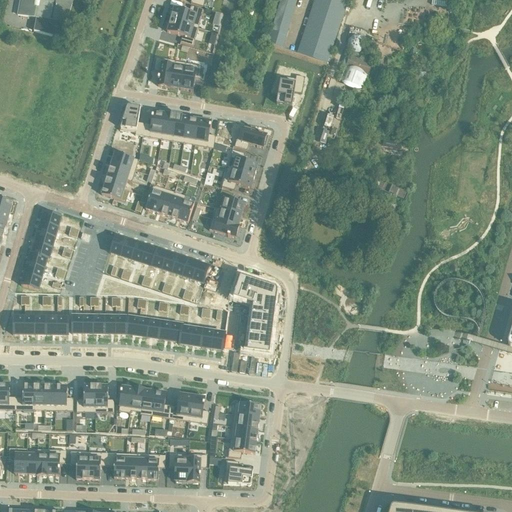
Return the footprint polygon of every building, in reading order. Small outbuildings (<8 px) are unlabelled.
[(20,0),(18,16),(36,19),(34,32),(61,39),(62,39),(73,0),(20,0)] [(280,0),(275,20),(272,31),(286,35),(291,19),(296,2),(295,2),(289,0),(280,0)] [(315,0),(299,49),(328,59),(347,2),(341,0),(315,0)] [(174,9),(170,21),(198,29),(201,17),(203,11),(191,7),(189,14),(174,9)] [(170,21),(167,33),(182,38),(180,44),(193,47),(195,41),(198,29),(170,21)] [(363,57),(366,47),(369,34),(351,28),(344,52),(363,57)] [(272,31),(268,44),(282,49),(286,35),(272,31)] [(345,68),(341,78),(364,86),(367,76),(372,64),(361,60),(362,58),(356,56),(355,58),(350,56),(345,68)] [(156,59),(154,72),(160,73),(159,79),(158,79),(158,82),(159,82),(158,87),(170,89),(174,62),(163,60),(156,59)] [(174,62),(170,89),(180,90),(180,91),(181,91),(185,65),(175,63),(175,62),(174,62)] [(185,65),(181,91),(184,91),(190,92),(190,93),(191,93),(191,92),(193,93),(193,88),(194,88),(194,87),(195,79),(201,80),(203,68),(196,66),(185,65)] [(280,81),(276,105),(292,108),(294,94),(302,95),(305,79),(296,77),(296,81),(281,78),(280,81)] [(320,136),(318,143),(320,144),(325,146),(328,139),(334,141),(337,131),(332,130),(330,129),(333,120),(340,122),(345,105),(340,104),(336,116),(330,114),(328,117),(324,128),(323,127),(322,132),(324,132),(322,137),(320,136)] [(121,130),(120,132),(136,135),(135,137),(143,138),(145,125),(138,124),(140,110),(129,108),(128,108),(128,109),(127,109),(127,110),(126,113),(121,130)] [(145,125),(143,138),(150,139),(161,141),(166,115),(163,115),(156,114),(156,113),(155,114),(154,113),(153,118),(152,118),(152,120),(153,121),(152,127),(145,125)] [(166,115),(161,141),(172,143),(177,116),(175,116),(175,117),(166,115)] [(177,116),(172,143),(173,143),(184,145),(188,119),(188,118),(187,118),(187,119),(182,118),(182,117),(178,116),(179,116),(177,116)] [(188,119),(184,145),(195,147),(199,121),(199,120),(198,120),(198,121),(188,119)] [(199,121),(195,147),(206,149),(213,150),(215,137),(209,136),(210,130),(211,130),(211,128),(210,128),(211,123),(209,123),(209,122),(209,123),(199,121)] [(236,141),(235,148),(247,152),(249,146),(257,148),(257,149),(257,148),(263,150),(264,146),(265,143),(266,143),(268,137),(267,137),(261,135),(261,134),(260,134),(260,133),(252,130),(252,132),(245,130),(240,129),(236,141)] [(383,142),(382,147),(401,150),(402,146),(383,142)] [(232,152),(227,170),(255,178),(258,166),(243,161),(245,155),(232,152)] [(115,154),(111,165),(135,172),(139,162),(134,160),(115,154)] [(111,165),(108,175),(132,183),(133,181),(135,172),(111,165)] [(227,170),(222,188),(234,192),(236,185),(251,190),(255,178),(227,170)] [(108,175),(105,186),(129,193),(124,191),(127,182),(132,183),(108,175)] [(309,181),(306,192),(335,201),(338,190),(315,183),(317,178),(313,177),(311,181),(309,181)] [(373,179),(370,187),(403,201),(406,193),(373,179)] [(105,186),(102,196),(121,202),(125,204),(129,193),(105,186)] [(152,192),(146,211),(156,215),(164,191),(154,187),(153,187),(152,192)] [(164,191),(156,215),(167,218),(175,194),(169,192),(164,191)] [(219,198),(216,210),(241,217),(244,208),(245,208),(245,207),(244,207),(245,206),(240,204),(240,203),(239,204),(232,202),(234,196),(221,192),(219,198)] [(175,194),(167,218),(177,221),(185,197),(175,194)] [(185,197),(177,221),(188,225),(194,206),(184,202),(185,198),(185,197)] [(0,211),(10,214),(13,203),(0,199),(0,211)] [(212,220),(217,222),(239,228),(238,227),(241,218),(242,218),(242,217),(241,217),(216,210),(213,220),(212,220)] [(0,222),(7,225),(10,214),(0,211),(0,222)] [(44,214),(41,225),(58,230),(61,219),(44,214)] [(212,220),(209,232),(214,233),(228,237),(228,238),(230,239),(230,238),(236,240),(239,228),(217,222),(212,220)] [(41,225),(38,235),(55,240),(58,230),(41,225)] [(38,235),(35,245),(52,250),(55,240),(38,235)] [(116,238),(110,255),(121,258),(126,242),(121,240),(116,238),(115,238),(116,238)] [(126,242),(121,258),(131,262),(137,245),(135,244),(127,242),(126,242)] [(32,255),(32,256),(47,260),(47,261),(49,261),(49,260),(52,250),(35,245),(32,255)] [(137,245),(131,262),(142,265),(147,248),(137,245)] [(147,248),(142,265),(152,268),(157,252),(147,248)] [(157,252),(152,268),(162,272),(167,255),(157,252)] [(30,256),(28,266),(44,270),(47,261),(47,260),(32,256),(32,255),(31,255),(30,256)] [(167,255),(162,272),(172,275),(178,259),(167,255)] [(178,259),(172,275),(183,278),(188,262),(178,259)] [(188,262),(183,278),(193,282),(198,265),(188,262)] [(198,265),(193,282),(204,285),(209,269),(208,269),(198,265)] [(28,266),(25,276),(41,281),(44,270),(28,266)] [(25,276),(21,287),(22,287),(29,289),(38,292),(41,281),(25,276)] [(234,297),(233,301),(234,301),(235,298),(256,305),(255,311),(250,354),(270,357),(270,354),(271,347),(273,326),(276,305),(277,295),(277,294),(277,293),(277,292),(276,291),(275,290),(274,290),(268,288),(266,287),(258,285),(252,283),(241,279),(240,279),(237,288),(234,297)] [(225,335),(225,340),(235,341),(239,315),(228,313),(225,335)] [(72,318),(72,335),(73,335),(83,335),(83,318),(72,318)] [(83,318),(83,335),(94,336),(94,318),(83,318)] [(94,318),(94,336),(105,336),(105,318),(94,318)] [(105,318),(105,336),(116,336),(116,319),(105,318)] [(13,336),(25,336),(25,319),(14,319),(13,329),(13,336)] [(25,319),(25,336),(35,337),(36,319),(25,319)] [(36,319),(35,337),(46,337),(47,320),(36,319)] [(116,319),(116,336),(126,336),(128,319),(116,319)] [(128,319),(126,336),(137,338),(140,321),(128,319)] [(47,320),(46,337),(57,337),(57,320),(47,320)] [(57,320),(57,337),(68,337),(69,320),(57,320)] [(140,321),(137,338),(142,338),(148,339),(150,322),(140,321)] [(150,322),(148,339),(158,341),(161,324),(150,322)] [(161,324),(158,341),(169,342),(172,325),(161,324)] [(172,325),(169,342),(179,344),(180,344),(182,329),(183,329),(183,327),(172,325)] [(179,344),(179,346),(190,347),(193,330),(183,329),(182,329),(180,344),(179,344)] [(193,330),(190,347),(191,348),(201,349),(203,332),(193,330)] [(203,332),(201,349),(212,351),(214,333),(203,332)] [(214,333),(212,351),(223,352),(223,351),(224,345),(225,340),(225,335),(214,333)] [(224,345),(223,351),(228,351),(228,350),(232,351),(232,352),(234,352),(235,341),(225,340),(224,345)] [(0,385),(0,411),(16,412),(16,399),(9,399),(9,392),(10,392),(10,391),(9,391),(9,385),(5,385),(0,385)] [(77,413),(77,414),(96,414),(96,387),(84,386),(84,401),(77,401),(77,413)] [(34,387),(23,387),(23,399),(16,399),(16,412),(34,412),(34,387)] [(34,412),(45,412),(45,387),(34,387),(34,412)] [(55,413),(56,387),(45,387),(45,412),(55,413)] [(67,388),(56,387),(55,413),(73,413),(73,400),(67,400),(67,399),(68,399),(68,397),(67,397),(67,388)] [(108,401),(108,387),(96,387),(96,414),(114,415),(114,402),(108,401)] [(120,395),(121,395),(119,408),(119,413),(130,415),(131,412),(130,412),(134,390),(133,390),(126,389),(126,388),(125,388),(125,389),(122,388),(122,393),(121,393),(120,395)] [(133,390),(134,390),(130,412),(131,412),(140,414),(141,414),(144,391),(145,391),(139,390),(133,389),(133,390)] [(152,392),(145,391),(144,391),(141,414),(140,414),(140,416),(151,418),(155,393),(153,393),(153,392),(152,392)] [(155,393),(151,418),(162,419),(169,420),(171,408),(164,407),(166,395),(163,394),(163,393),(163,394),(155,393)] [(178,409),(171,408),(169,420),(189,423),(192,397),(187,396),(184,396),(184,395),(184,396),(180,395),(179,401),(178,401),(178,402),(179,402),(178,409)] [(208,424),(209,413),(203,412),(204,407),(205,405),(204,405),(205,399),(201,398),(200,398),(198,398),(192,397),(189,423),(207,426),(208,424)] [(259,420),(261,407),(238,404),(235,404),(234,413),(233,416),(259,420)] [(232,428),(258,432),(259,420),(233,416),(233,419),(232,428)] [(230,440),(256,443),(258,432),(232,428),(231,431),(230,440)] [(255,456),(256,443),(230,440),(228,459),(236,460),(240,460),(241,461),(242,454),(255,456)] [(9,450),(9,463),(15,463),(15,476),(18,476),(26,476),(27,455),(27,451),(9,450)] [(48,477),(48,456),(49,456),(49,452),(38,451),(37,456),(38,456),(37,477),(48,477)] [(66,465),(66,452),(49,452),(49,456),(48,456),(48,477),(55,477),(55,478),(56,478),(56,477),(59,477),(59,472),(60,472),(60,470),(59,470),(59,465),(66,465)] [(88,482),(89,454),(71,453),(70,466),(77,467),(76,481),(88,482)] [(108,468),(108,455),(101,455),(89,454),(88,482),(100,482),(101,468),(108,468)] [(37,456),(27,455),(26,476),(28,476),(28,477),(36,477),(37,477),(38,456),(37,456)] [(125,481),(126,455),(108,455),(108,468),(115,468),(115,469),(114,469),(114,471),(114,480),(125,481)] [(136,481),(137,456),(126,455),(125,481),(136,481)] [(147,481),(148,456),(137,456),(136,481),(147,481)] [(165,470),(166,457),(148,456),(147,481),(152,482),(158,482),(159,470),(165,470)] [(188,461),(187,461),(188,457),(169,456),(169,469),(175,469),(175,474),(175,476),(174,476),(174,477),(175,477),(175,482),(179,483),(181,483),(182,483),(182,484),(186,484),(188,484),(187,483),(188,461)] [(189,456),(188,456),(188,457),(187,461),(188,461),(187,483),(188,484),(200,484),(200,478),(201,478),(201,476),(200,476),(200,469),(207,470),(207,457),(189,456)] [(249,487),(250,487),(251,486),(251,485),(253,474),(238,472),(239,464),(226,462),(223,486),(225,486),(244,487),(249,487)]
